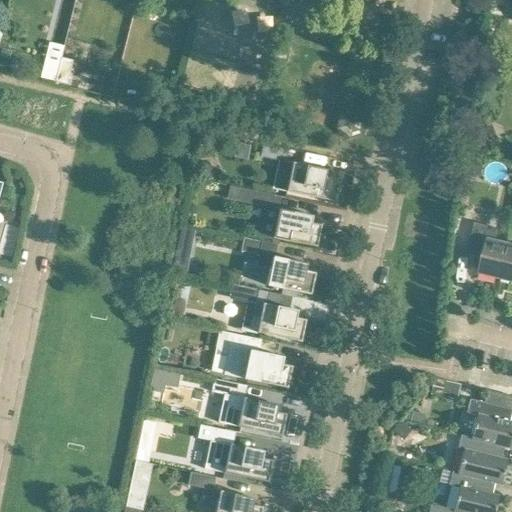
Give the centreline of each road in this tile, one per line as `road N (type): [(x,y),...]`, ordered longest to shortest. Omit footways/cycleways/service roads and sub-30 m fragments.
road 1 (residential): [(316,511),(422,0)]
road 2 (residential): [(0,421),(47,189),(38,156),(0,142)]
